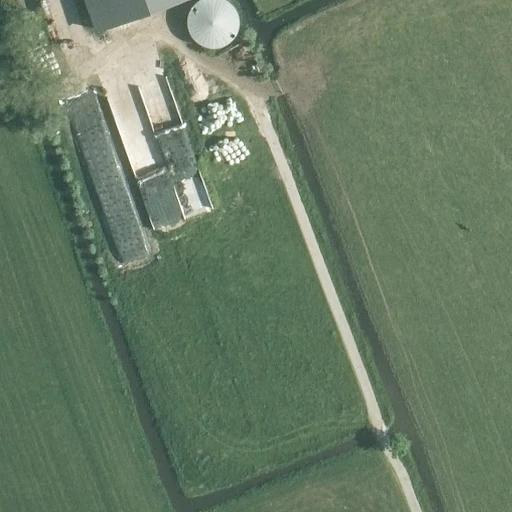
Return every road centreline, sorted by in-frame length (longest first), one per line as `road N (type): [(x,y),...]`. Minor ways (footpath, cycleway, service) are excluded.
road 1 (track): [(415,511),(255,98),(368,59)]
road 2 (track): [(255,98),(153,24),(77,64),(30,0)]
